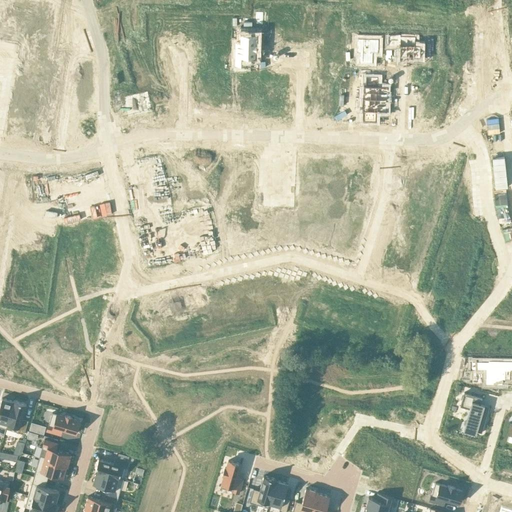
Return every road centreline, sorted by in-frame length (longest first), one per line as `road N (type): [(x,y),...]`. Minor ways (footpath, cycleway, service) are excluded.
road 1 (residential): [(361,278),(284,257),(136,289),(105,147)]
road 2 (residential): [(0,383),(97,412),(69,511)]
road 3 (residential): [(105,147),(102,59),(85,0)]
road 4 (residential): [(391,139),(390,189),(361,278)]
road 5 (unknown): [(333,484),(342,447),(360,424),(429,437)]
road 6 (residential): [(254,462),(351,489),(344,511)]
road 7 (residential): [(399,139),(449,135),(505,93)]
